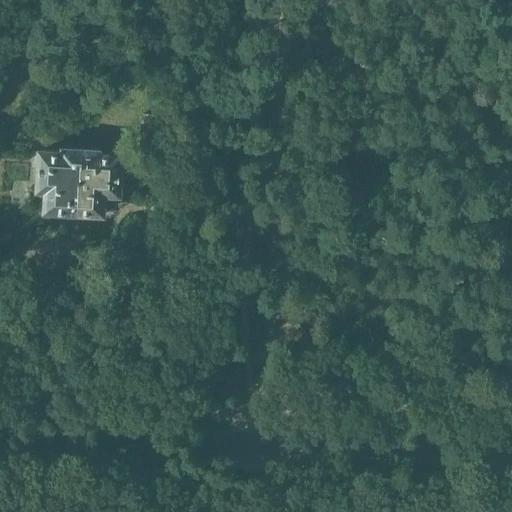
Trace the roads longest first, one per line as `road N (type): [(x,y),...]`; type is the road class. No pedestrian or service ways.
road 1 (unknown): [(282,511),(292,417),(275,378),(269,311),(281,0)]
road 2 (secondary): [(0,433),(511,454)]
